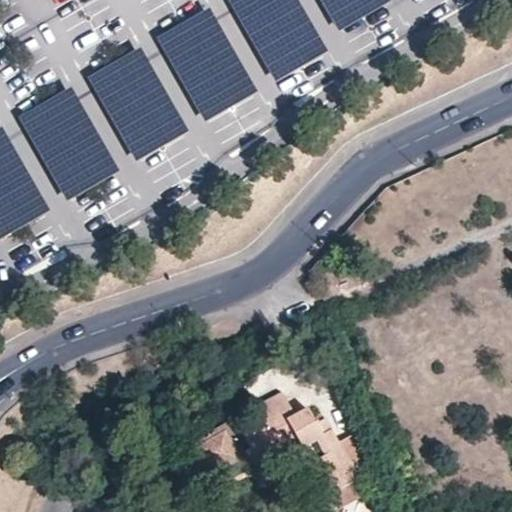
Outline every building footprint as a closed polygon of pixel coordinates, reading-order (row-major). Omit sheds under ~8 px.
[(321,440),(314,427),(307,412),(295,419),(281,393),(266,400),(251,407),(258,421),(239,431),(251,455),(271,445),(275,452),(296,441),(300,450),(287,456),(297,475),(308,469),(325,502),(328,501),(353,489),(357,487),(348,468),(339,472),(332,459),(341,455),(330,435),(321,440)] [(249,470),(225,421),(205,429),(201,439),(194,435),(185,439),(187,443),(187,447),(185,450),(182,452),(185,458),(189,467),(196,470),(194,477),(201,493),(216,486),(220,479),(225,482),(249,470)] [(323,422),(314,427),(321,440),(330,435),(323,422)] [(278,457),(275,452),(271,445),(251,455),(257,467),(278,457)] [(348,468),(341,455),(332,459),(339,472),(348,468)] [(347,511),(361,504),(353,489),(328,501),(334,511),(347,511)]
